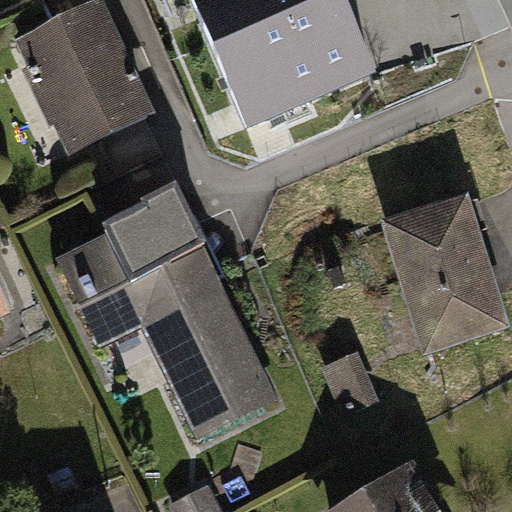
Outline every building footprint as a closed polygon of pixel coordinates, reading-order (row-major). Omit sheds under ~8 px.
[(343,0),(197,0),(256,137),(380,85),(343,0)] [(107,6),(18,45),(68,161),(160,124),(107,6)] [(110,240),(60,262),(102,352),(143,331),(200,447),(285,408),(182,197),(105,233),(110,240)] [(471,203),(386,227),(425,363),(510,339),(471,203)] [(0,289),(0,328),(14,322),(0,289)] [(382,403),(359,358),(325,371),(347,419),(382,403)] [(443,511),(418,471),(345,511),(443,511)] [(224,511),(213,489),(177,507),(179,511),(224,511)]
